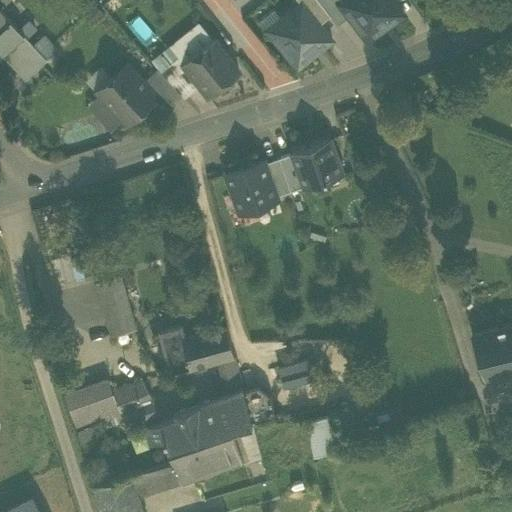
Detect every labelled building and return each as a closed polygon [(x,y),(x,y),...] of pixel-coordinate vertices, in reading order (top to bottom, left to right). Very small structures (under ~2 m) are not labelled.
[(302,1),(319,23),(330,14),(319,0),(298,0),(300,2),(302,1)] [(319,0),(330,14),(337,24),(348,15),(339,3),(341,1),(340,0),(319,0)] [(341,0),(341,1),(339,3),(348,15),(365,37),(386,22),(388,25),(404,13),(394,0),(341,0)] [(268,31),(296,66),(318,48),(319,50),(332,39),(319,23),(302,1),(300,2),(283,16),(281,18),(283,20),(268,31)] [(0,28),(11,19),(0,6),(0,28)] [(259,19),(267,29),(281,18),(283,16),(275,7),(259,19)] [(267,29),(268,31),(283,20),(281,18),(267,29)] [(0,54),(1,53),(6,49),(24,33),(11,19),(0,28),(0,54)] [(33,43),(24,33),(6,49),(15,58),(10,63),(24,78),(46,58),(45,57),(33,43)] [(33,43),(45,57),(56,48),(43,34),(33,43)] [(200,84),(209,95),(239,71),(213,39),(184,63),(200,84)] [(298,67),(319,50),(318,48),(296,66),(298,67)] [(6,49),(1,53),(10,63),(15,58),(6,49)] [(182,94),(185,96),(200,84),(184,63),(179,55),(160,70),(182,94)] [(99,92),(126,123),(158,94),(144,80),(127,61),(111,76),(111,82),(99,92)] [(85,78),(96,89),(111,76),(100,64),(85,78)] [(161,91),(172,103),(182,94),(160,70),(158,67),(144,80),(158,94),(161,91)] [(111,82),(111,76),(96,89),(99,92),(111,82)] [(0,98),(0,111),(1,113),(18,99),(10,90),(0,98)] [(344,173),(331,137),(290,152),(291,153),(303,187),(321,181),(344,173)] [(291,153),(278,157),(291,191),(303,187),(291,153)] [(278,157),(263,163),(276,196),(291,191),(278,157)] [(241,211),(276,198),(276,196),(263,163),(263,160),(227,173),(241,211)] [(348,185),(344,173),(321,181),(325,193),(348,185)] [(99,282),(113,333),(134,327),(120,277),(99,282)] [(511,322),(471,334),(486,382),(511,375),(511,322)] [(222,378),(226,393),(242,387),(240,379),(239,374),(226,326),(185,337),(181,323),(170,326),(167,331),(159,333),(170,373),(219,360),(222,378)] [(281,378),(282,378),(311,370),(308,358),(277,366),(281,378)] [(314,369),(311,370),(282,378),(284,385),(317,376),(314,369)] [(143,380),(111,388),(120,413),(138,407),(143,421),(159,416),(151,398),(143,380)] [(243,389),(252,423),(274,417),(268,393),(257,385),(243,389)] [(226,393),(198,404),(210,437),(232,429),(252,424),(252,423),(243,389),(242,387),(226,393)] [(76,428),(120,413),(111,388),(67,400),(76,428)] [(170,450),(210,437),(198,404),(173,412),(175,417),(145,427),(150,444),(164,440),(165,441),(166,440),(170,450)] [(335,413),(307,420),(313,456),(342,453),(335,413)] [(242,459),(242,461),(261,454),(252,424),(232,429),(242,459)] [(242,459),(232,429),(210,437),(170,450),(173,459),(180,480),(239,460),(240,462),(242,461),(242,459)] [(173,459),(129,472),(137,494),(180,480),(173,459)] [(142,511),(137,494),(129,472),(92,482),(102,511),(142,511)] [(39,511),(32,496),(0,511),(39,511)]
